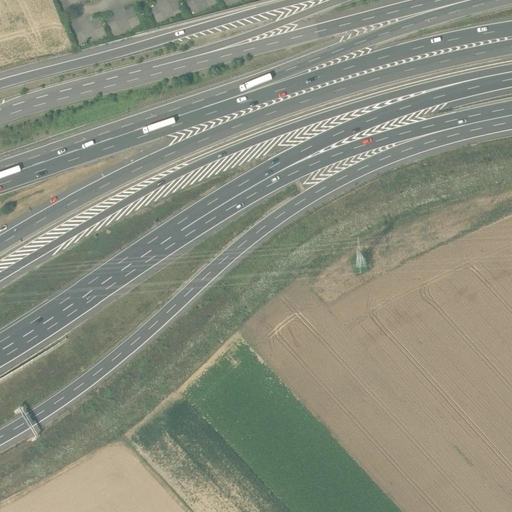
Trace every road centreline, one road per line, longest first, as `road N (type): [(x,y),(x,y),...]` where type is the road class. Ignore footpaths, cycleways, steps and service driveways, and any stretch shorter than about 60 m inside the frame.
road 1 (motorway): [(0,435),(84,381),(299,201),(367,165),(511,116)]
road 2 (motorway): [(0,277),(231,150),(398,94),(511,70)]
road 3 (motorway): [(511,45),(274,109),(153,158),(0,241)]
road 4 (motorway): [(149,243),(337,133),(511,78)]
road 5 (motorway): [(149,243),(318,161),(511,107)]
road 6 (motorway): [(502,0),(361,43),(187,116)]
road 7 (motorway): [(511,29),(422,46),(187,116)]
road 8 (motorway): [(451,0),(126,81)]
road 9 (motorway): [(306,0),(0,83)]
road 10 (motorway): [(346,0),(126,81)]
road 11 (motorway): [(187,116),(0,178)]
road 12 (motorway): [(0,343),(149,243)]
road 13 (motorway): [(126,81),(0,115)]
